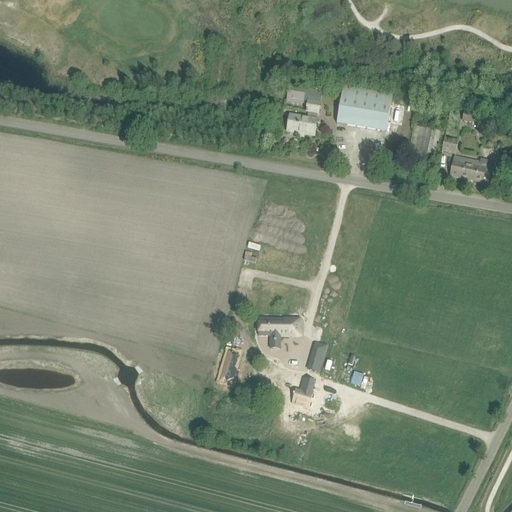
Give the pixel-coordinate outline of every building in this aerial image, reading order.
[(287,102),(308,105),(307,112),(309,112),(307,119),(290,116),(288,132),(315,137),(318,120),(316,120),(317,114),(319,114),(323,92),(316,91),(307,90),(307,89),(289,86),(287,102)] [(344,87),(342,96),(337,124),(386,132),(391,104),(393,96),(344,87)] [(462,122),(481,126),(483,115),(464,111),(462,122)] [(414,127),(411,140),(409,150),(435,156),(440,132),(414,127)] [(445,138),(444,142),(442,152),(456,155),(459,141),(445,138)] [(479,163),(464,160),(454,157),(450,177),(489,185),(492,170),(478,168),(479,163)] [(238,328),(249,294),(238,291),(227,325),(238,328)] [(259,320),(259,336),(271,337),(271,342),(281,342),(281,337),(292,337),(301,337),(301,328),(300,328),(300,320),(291,319),(291,320),(287,320),(287,319),(284,319),(284,320),(259,320)] [(229,352),(221,381),(224,382),(224,380),(229,382),(229,383),(232,384),(234,377),(233,377),(234,374),(235,374),(236,371),(234,370),(238,355),(229,352)] [(312,359),(308,370),(319,373),(323,362),(312,359)] [(258,373),(253,389),(273,395),(278,380),(258,373)] [(313,392),(315,383),(304,379),(300,392),(296,391),(296,393),(294,393),(294,396),(295,396),(293,404),(309,408),(314,393),(313,392)] [(229,401),(225,412),(249,421),(253,409),(229,401)] [(300,417),(302,411),(291,407),(290,413),(300,417)]
